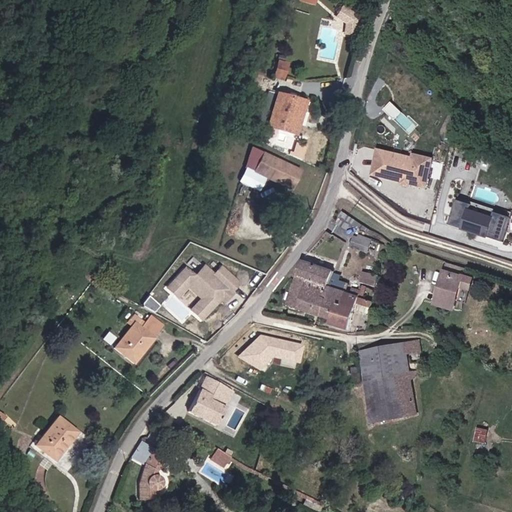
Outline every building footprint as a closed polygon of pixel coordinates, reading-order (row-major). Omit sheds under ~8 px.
[(343,31),(349,35),(360,17),(342,6),(335,17),(347,24),(343,31)] [(299,131),(301,120),(296,119),(301,96),(277,92),(270,124),(299,131)] [(301,96),(296,119),(301,120),(306,97),(301,96)] [(378,146),(372,176),(432,189),(439,159),(378,146)] [(259,173),(298,188),(304,169),(267,154),(259,173)] [(459,197),(450,224),(507,244),(511,230),(511,215),(501,211),(499,217),(474,208),(476,203),(459,197)] [(355,232),(350,247),(369,254),(375,239),(355,232)] [(329,280),(334,264),(315,258),(308,272),(310,273),(329,280)] [(363,268),(360,277),(367,280),(370,270),(363,268)] [(334,320),(349,325),(356,303),(326,292),(329,280),(310,273),(297,310),(304,313),(307,306),(335,315),(334,320)] [(450,275),(441,306),(459,312),(468,281),(450,275)] [(356,303),(362,305),(368,289),(350,283),(348,287),(329,280),(326,292),(356,303)] [(205,306),(201,311),(208,317),(212,312),(205,306)] [(180,333),(193,344),(213,321),(208,317),(201,311),(180,333)] [(147,329),(151,324),(138,314),(133,320),(139,324),(120,348),(139,363),(158,338),(147,329)] [(108,332),(104,340),(111,344),(116,337),(108,332)] [(261,370),(276,350),(257,336),(242,356),(261,370)] [(408,372),(424,370),(420,346),(419,340),(361,348),(365,377),(386,374),(408,372)] [(414,412),(408,372),(386,374),(394,415),(414,412)] [(386,374),(365,377),(371,418),(394,415),(386,374)] [(221,385),(205,377),(196,396),(188,392),(181,406),(218,423),(236,384),(225,379),(221,385)] [(63,417),(39,447),(57,462),(81,431),(63,417)] [(475,440),(488,443),(491,429),(479,426),(475,440)] [(133,456),(147,464),(146,468),(161,477),(170,454),(141,439),(137,446),(134,453),(133,456)] [(430,443),(421,445),(422,452),(431,451),(430,443)] [(232,458),(216,447),(210,456),(227,466),(232,458)] [(162,491),(167,486),(168,481),(161,477),(146,468),(143,481),(145,500),(163,499),(162,491)]
